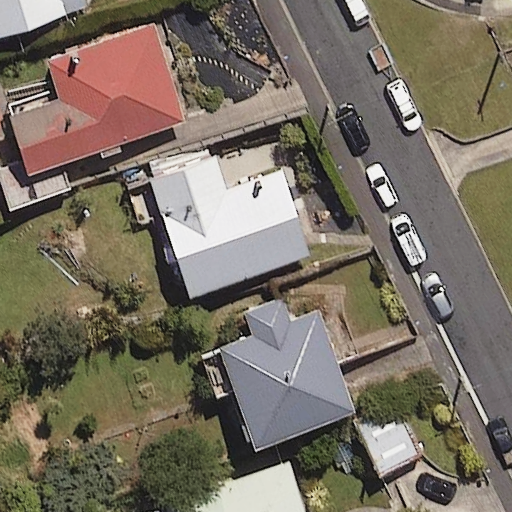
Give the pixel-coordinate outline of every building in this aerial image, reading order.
[(0,0),(0,27),(89,2),(87,0),(0,0)] [(188,128),(161,35),(51,66),(58,89),(12,102),(32,173),(188,128)] [(311,252),(282,170),(227,190),(214,153),(150,176),(192,294),(311,252)] [(253,337),(220,348),(254,444),(355,409),(321,314),(292,325),(284,300),(245,314),(253,337)] [(396,398),(352,420),(379,472),(423,450),(396,398)] [(162,502),(164,511),(299,511),(287,468),(162,502)]
